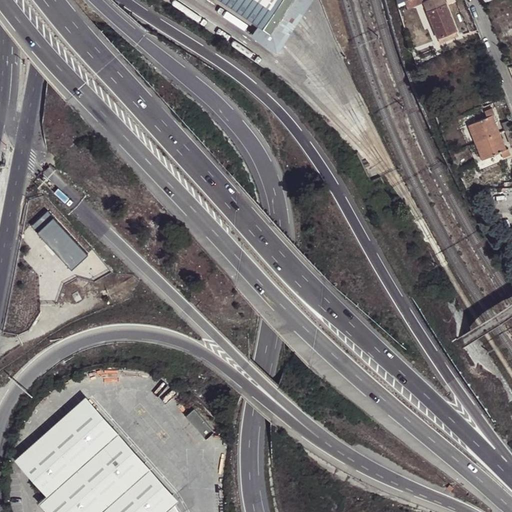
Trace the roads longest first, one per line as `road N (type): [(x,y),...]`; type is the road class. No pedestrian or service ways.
road 1 (motorway): [(10,0),(155,169),(315,335),(511,510)]
road 2 (motorway): [(505,472),(321,299),(56,0)]
road 3 (motorway): [(505,472),(329,179),(286,122),(249,83),(120,0)]
road 4 (motorway): [(255,511),(252,442),(277,281),(272,183),(220,107),(102,0)]
road 5 (motorway): [(23,144),(45,176),(320,440)]
road 6 (motorway): [(0,426),(46,359),(69,344),(127,331),(193,346),(320,440)]
road 7 (motorway): [(320,440),(461,511)]
road 8 (primary): [(23,144),(42,0)]
road 9 (primary): [(0,269),(23,144)]
